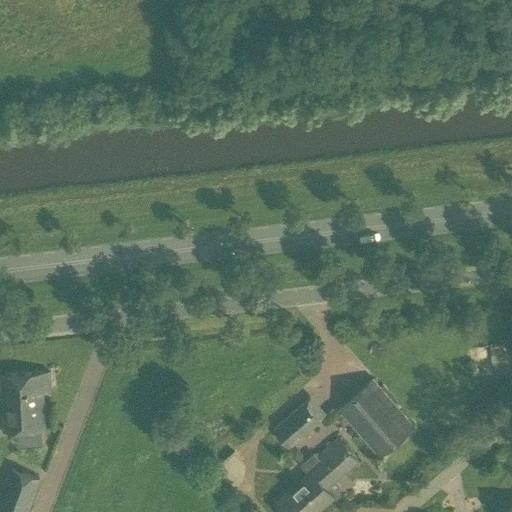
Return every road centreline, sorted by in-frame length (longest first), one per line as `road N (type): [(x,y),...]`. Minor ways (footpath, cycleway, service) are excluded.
road 1 (primary): [(511,214),(0,275)]
road 2 (unclassified): [(511,275),(0,332)]
road 3 (unclassified): [(399,511),(511,412)]
